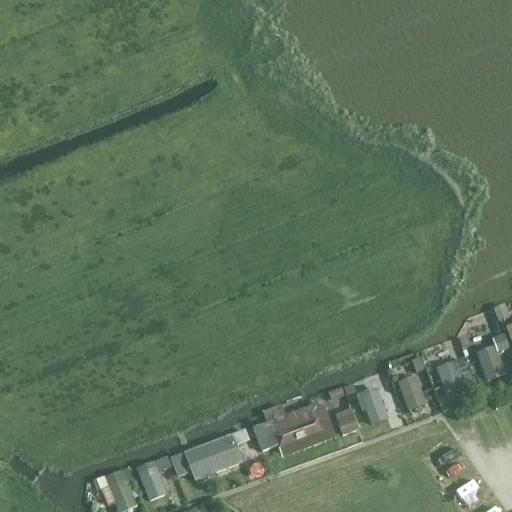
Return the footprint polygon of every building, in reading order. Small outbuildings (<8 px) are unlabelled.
[(507,380),(496,351),(477,358),(488,387),(507,380)] [(466,395),(454,367),(436,374),(447,402),(466,395)] [(428,409),(416,381),(398,388),(410,416),(428,409)] [(390,424),(380,395),(361,401),(371,430),(390,424)] [(338,442),(325,407),(313,412),(312,409),(269,425),(278,449),(284,463),(338,442)] [(359,431),(351,411),(336,417),(344,438),(359,431)] [(485,444),(504,437),(495,417),(477,425),(485,444)] [(278,449),(269,425),(252,432),(261,456),(278,449)] [(243,467),(232,439),(184,457),(195,485),(243,467)] [(181,458),(169,463),(177,482),(189,477),(181,458)] [(168,499),(155,467),(147,471),(148,474),(138,478),(149,506),(168,499)] [(135,511),(138,511),(127,483),(109,491),(117,511),(135,511)]
